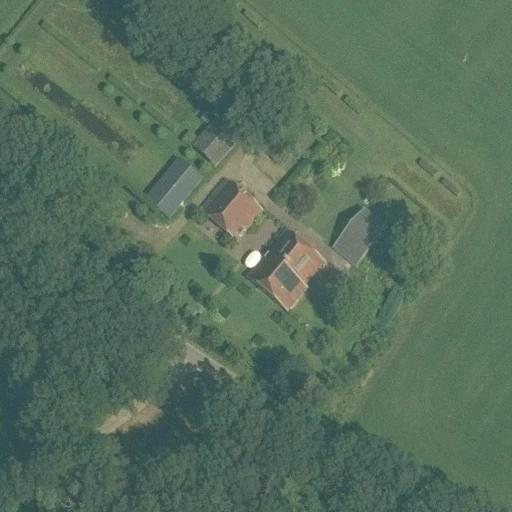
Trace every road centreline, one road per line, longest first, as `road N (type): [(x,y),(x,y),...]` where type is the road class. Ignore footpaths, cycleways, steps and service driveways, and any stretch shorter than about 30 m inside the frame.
road 1 (unclassified): [(457,511),(196,357),(0,214)]
road 2 (track): [(0,259),(101,432),(135,511)]
